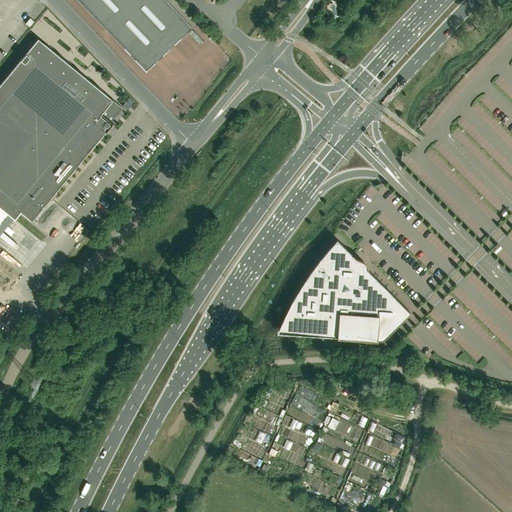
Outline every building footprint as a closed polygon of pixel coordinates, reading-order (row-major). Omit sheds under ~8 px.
[(77,0),(146,71),(192,28),(166,0),(77,0)] [(30,18),(26,23),(30,26),(34,21),(30,18)] [(32,221),(106,132),(104,130),(106,127),(108,127),(110,125),(110,123),(122,108),(38,39),(0,85),(0,224),(9,214),(15,219),(21,212),(32,221)] [(10,236),(7,239),(23,254),(26,250),(10,236)] [(277,332),(311,335),(337,337),(337,338),(377,341),(377,340),(383,340),(410,313),(370,273),(369,272),(368,270),(367,269),(367,267),(366,265),(365,264),(364,262),(363,261),(361,261),(358,259),(356,258),(355,257),(352,255),(337,240),(328,250),(319,260),(312,270),(304,281),(297,292),(291,303),(288,309),(285,315),(281,324),(277,332)]
